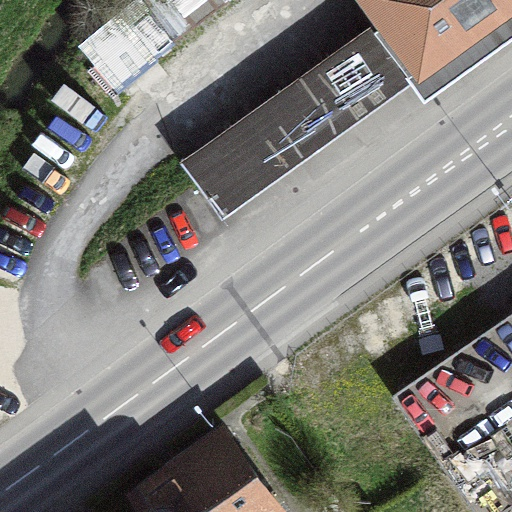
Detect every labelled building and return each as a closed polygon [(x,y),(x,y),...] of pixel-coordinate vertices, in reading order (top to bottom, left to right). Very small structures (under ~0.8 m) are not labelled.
[(139,0),(172,42),(226,0),(139,0)] [(511,0),(371,0),(420,66),(511,0)] [(376,20),(180,160),(217,212),(413,72),(376,20)] [(511,511),(511,323),(398,402),(472,511),(511,511)] [(132,494),(144,511),(277,511),(281,509),(222,428),(132,494)]
